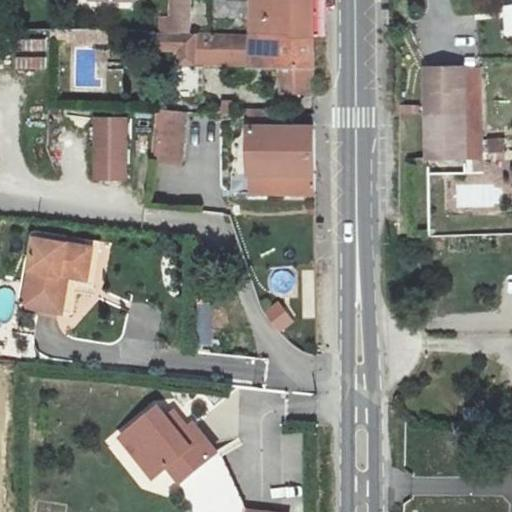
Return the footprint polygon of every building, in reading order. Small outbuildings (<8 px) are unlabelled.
[(250,0),(248,32),(317,33),(316,0),(250,0)] [(79,29),(79,44),(107,44),(107,29),(79,29)] [(168,69),(277,70),(317,71),(317,33),(248,32),(205,32),(184,31),(183,52),(168,51),(168,69)] [(478,68),(422,71),(425,160),(504,157),(503,140),(480,141),(478,68)] [(277,89),(317,90),(317,71),(277,70),(277,89)] [(317,98),(317,90),(277,89),(276,97),(317,98)] [(243,106),(246,168),(315,170),(315,129),(266,126),(265,107),(243,106)] [(183,161),(184,113),(163,112),(162,161),(183,161)] [(126,120),(95,120),(96,178),(127,178),(126,120)] [(315,190),(315,170),(246,168),(245,188),(315,190)] [(65,271),(81,273),(88,274),(92,247),(36,237),(26,303),(59,307),(65,271)] [(77,310),(81,273),(65,271),(59,307),(77,310)] [(268,314),(281,333),(293,325),(280,306),(268,314)] [(178,408),(169,415),(163,407),(123,435),(153,478),(169,466),(182,484),(179,488),(194,511),(296,511),(253,507),(220,457),(213,460),(178,408)]
